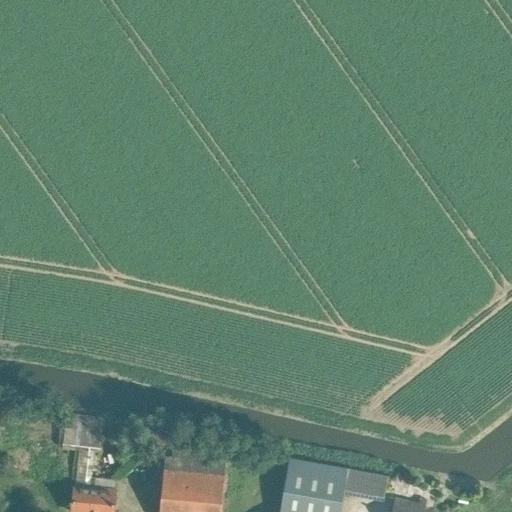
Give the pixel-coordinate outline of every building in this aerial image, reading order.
[(100,452),(102,423),(66,421),(63,450),(100,452)] [(230,511),(221,511),(223,491),(227,463),(166,457),(161,500),(159,511),(230,511)] [(384,497),(388,476),(290,459),(280,511),(340,511),(344,490),(384,497)] [(75,511),(113,511),(115,496),(116,489),(75,485),(72,511),(75,511)] [(420,503),(396,498),(392,511),(432,511),(424,510),(426,500),(421,499),(420,503)]
